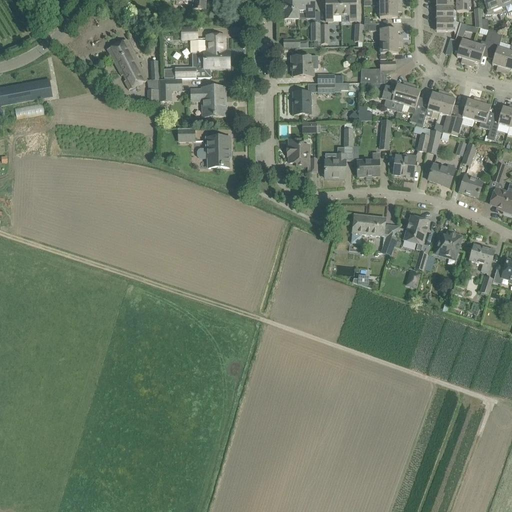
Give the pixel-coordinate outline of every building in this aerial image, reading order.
[(205,12),(206,0),(169,0),(193,2),(192,11),(205,12)] [(300,13),(299,13),(298,0),(283,0),(284,20),(300,20),(300,13)] [(315,20),(314,4),(314,0),(298,0),(299,13),(300,13),(307,13),(307,20),(315,20)] [(333,17),(341,17),(340,0),(325,0),(326,23),(333,23),(333,17)] [(356,22),(356,8),(355,0),(340,0),(341,17),(350,16),(350,22),(356,22)] [(436,0),(436,8),(453,8),(453,0),(436,0)] [(469,13),(469,6),(468,0),(456,0),(456,13),(469,13)] [(497,0),(482,0),(486,9),(487,16),(499,15),(501,20),(506,18),(504,15),(503,12),(497,0)] [(511,0),(497,0),(503,12),(504,15),(506,14),(507,16),(511,13),(511,0)] [(402,7),(380,7),(380,19),(397,19),(397,13),(402,13),(402,7)] [(436,21),(453,20),(453,8),(436,8),(436,21)] [(453,20),(436,21),(436,33),(454,33),(453,20)] [(311,25),(312,42),(320,42),(319,25),(311,25)] [(398,36),(398,31),(378,31),(378,25),(369,25),(364,26),(364,33),(380,32),(380,43),(402,43),(402,36),(398,36)] [(461,25),(457,37),(463,39),(467,26),(461,25)] [(356,27),(354,43),(363,43),(364,28),(356,27)] [(181,29),(182,38),(182,41),(196,40),(196,29),(181,29)] [(473,68),(474,63),(480,65),(486,46),(491,48),(496,33),(488,31),(485,43),(481,42),(480,47),(473,45),(467,66),(473,68)] [(496,52),(492,66),(498,68),(496,72),(502,74),(509,52),(499,49),(503,35),(496,33),(491,48),(490,50),(496,52)] [(209,69),(229,69),(229,54),(224,54),(224,37),(207,37),(207,54),(192,55),(192,69),(175,69),(175,80),(211,79),(211,72),(209,72),(209,69)] [(129,91),(147,82),(126,41),(107,51),(120,77),(123,76),(125,81),(124,82),(129,91)] [(467,66),(473,45),(462,42),(457,58),(462,60),(461,64),(467,66)] [(380,43),(380,61),(387,61),(387,55),(398,55),(398,49),(403,49),(402,43),(380,43)] [(511,71),(511,53),(509,52),(502,74),(508,76),(510,71),(511,71)] [(159,68),(157,53),(148,54),(150,69),(159,68)] [(293,78),(303,78),(314,78),(314,70),(310,70),(310,57),(291,58),(291,67),(293,67),(293,78)] [(381,71),(385,71),(395,71),(395,63),(381,63),(381,71)] [(164,70),(165,80),(174,79),(174,70),(164,70)] [(318,85),(343,85),(343,77),(334,77),(318,77),(318,85)] [(375,77),(366,77),(361,77),(360,83),(362,83),(361,85),(375,85),(375,77)] [(0,107),(52,98),(51,91),(49,81),(0,89),(0,107)] [(172,103),(172,92),(182,92),(182,81),(160,81),(160,103),(172,103)] [(404,106),(410,85),(404,83),(402,88),(397,86),(396,90),(383,87),(381,97),(380,100),(386,102),(384,109),(390,110),(388,119),(399,122),(404,106)] [(318,94),(335,94),(341,94),(341,89),(346,89),(346,84),(343,85),(318,85),(318,86),(318,94)] [(416,125),(424,100),(419,98),(420,93),(415,91),(416,87),(410,85),(404,106),(410,108),(408,114),(413,115),(411,123),(416,125)] [(203,118),(216,118),(226,118),(225,89),(203,89),(203,92),(192,92),(192,103),(203,102),(203,118)] [(437,120),(439,115),(445,93),(439,92),(438,96),(432,94),(430,101),(424,100),(416,125),(416,128),(423,130),(426,117),(437,120)] [(450,99),(451,95),(445,93),(439,115),(447,118),(442,134),(451,137),(452,133),(455,123),(449,121),(455,101),(450,99)] [(294,116),(304,116),(311,116),(310,94),(293,94),(294,116)] [(474,122),(480,100),(474,99),(473,103),(467,101),(462,121),(457,119),(456,118),(455,123),(452,133),(459,135),(462,125),(473,128),(474,122)] [(490,132),(495,115),(489,113),(491,108),(485,106),(486,102),(480,100),(474,122),(480,124),(479,129),(490,132)] [(358,116),(358,121),(371,122),(372,107),(359,106),(358,116)] [(510,129),(511,120),(511,106),(510,106),(508,110),(503,108),(500,117),(495,115),(490,132),(488,141),(494,142),(499,126),(510,129)] [(358,121),(358,116),(356,113),(350,119),(354,123),(357,122),(358,121)] [(389,151),(390,136),(392,123),(383,122),(380,150),(389,151)] [(344,148),(353,148),(353,125),(344,124),(344,148)] [(317,134),(317,126),(317,125),(303,125),(303,135),(317,135),(317,134)] [(179,143),(195,143),(195,130),(179,130),(179,143)] [(435,156),(441,134),(431,132),(426,153),(435,156)] [(426,154),(429,137),(422,135),(421,137),(418,152),(426,154)] [(228,152),(230,152),(230,139),(207,139),(207,150),(200,150),(198,151),(197,153),(197,157),(199,159),(201,160),(209,160),(209,169),(229,169),(229,158),(228,158),(228,152)] [(303,140),(299,140),(289,140),(289,148),(288,148),(288,157),(289,157),(289,164),(297,164),(297,167),(311,167),(312,173),(318,173),(318,160),(309,160),(309,146),(303,146),(303,140)] [(470,168),(476,149),(478,143),(470,140),(469,145),(468,145),(463,159),(465,159),(463,166),(470,168)] [(463,159),(468,145),(460,142),(455,156),(463,159)] [(379,162),(378,154),(372,155),(373,162),(357,163),(358,178),(379,178),(379,162)] [(345,156),(344,156),(337,156),(337,162),(325,162),(325,179),(345,179),(345,156)] [(413,180),(414,170),(415,161),(404,160),(404,158),(396,157),(394,176),(406,178),(406,179),(413,180)] [(511,186),(509,185),(507,192),(502,190),(502,188),(501,185),(500,185),(505,168),(497,165),(492,182),(491,182),(487,193),(494,196),(490,206),(501,210),(501,211),(511,215),(511,186)] [(449,189),(452,179),(456,170),(448,167),(447,170),(434,166),(428,182),(449,189)] [(478,199),(481,190),(483,184),(470,180),(471,178),(465,176),(460,193),(478,199)] [(384,238),(385,229),(386,220),(354,217),(352,235),(351,244),(361,246),(362,236),(384,238)] [(422,247),(426,233),(429,224),(411,218),(404,241),(422,247)] [(397,240),(400,228),(386,226),(386,229),(385,229),(384,238),(385,238),(384,242),(382,250),(381,254),(391,258),(397,240)] [(455,261),(459,248),(462,238),(448,234),(446,238),(441,236),(435,256),(448,259),(455,261)] [(488,275),(492,262),(495,252),(474,246),(469,262),(483,266),(482,273),(488,275)] [(423,273),(423,271),(428,257),(420,254),(415,270),(417,271),(417,273),(422,275),(423,273)] [(428,257),(423,271),(431,273),(435,259),(428,257)] [(511,262),(507,261),(504,272),(497,270),(494,280),(493,284),(501,286),(502,280),(510,282),(509,284),(511,284),(511,262)] [(417,290),(420,276),(409,273),(406,287),(417,290)] [(493,284),(494,280),(485,277),(480,293),(481,294),(481,296),(487,298),(488,296),(489,296),(493,284)]
